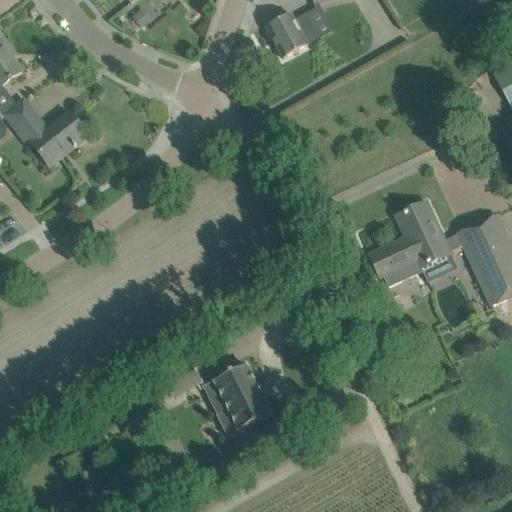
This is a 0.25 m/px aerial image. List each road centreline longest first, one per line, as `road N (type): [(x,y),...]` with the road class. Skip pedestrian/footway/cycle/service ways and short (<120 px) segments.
road 1 (unclassified): [(419,511),(269,198),(204,92)]
road 2 (tertiary): [(0,285),(126,207),(185,139),(204,92)]
road 3 (residential): [(204,92),(102,43),(61,0)]
